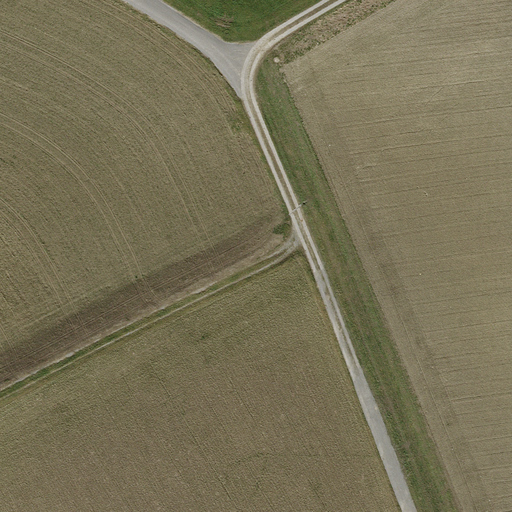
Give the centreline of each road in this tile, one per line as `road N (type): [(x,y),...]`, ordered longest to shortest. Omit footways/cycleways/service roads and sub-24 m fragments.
road 1 (track): [(327,0),(261,36),(238,70),(405,511)]
road 2 (track): [(297,233),(0,404)]
road 3 (track): [(119,0),(238,70)]
